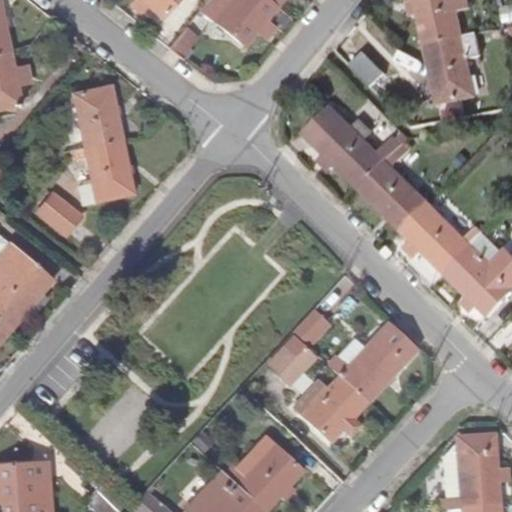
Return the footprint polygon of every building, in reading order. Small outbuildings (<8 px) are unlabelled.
[(0,0),(0,110),(22,106),(18,87),(29,85),(26,73),(16,75),(0,0)] [(139,0),(163,21),(179,0),(139,0)] [(210,0),(202,10),(247,47),(257,34),(266,42),(277,28),(268,21),(285,0),(295,0),(296,1),(296,0),(210,0)] [(476,98),(464,38),(458,13),(471,9),(469,0),(416,0),(407,2),(411,18),(420,16),(439,105),(476,98)] [(478,34),(464,38),(466,46),(479,42),(478,34)] [(352,66),(374,87),(386,75),(365,53),(352,66)] [(93,184),(79,186),(78,186),(81,206),(133,197),(110,88),(75,96),(86,149),(93,184)] [(511,257),(506,251),(499,258),(491,266),(466,241),(393,169),(414,150),(398,134),(377,154),(364,141),(352,129),(329,107),(303,134),(324,156),(317,162),(330,174),(337,168),(488,316),(511,293),(511,257)] [(352,129),(364,141),(371,134),(359,122),(352,129)] [(71,152),(79,186),(93,184),(86,149),(71,152)] [(0,155),(0,185),(10,173),(0,163),(3,159),(0,155)] [(53,196),(39,213),(66,236),(82,217),(53,196)] [(491,266),(499,258),(486,245),(487,244),(476,232),(466,241),(491,266)] [(0,344),(33,307),(39,312),(49,300),(42,295),(53,282),(11,244),(0,257),(0,344)] [(317,315),(297,337),(317,356),(338,334),(317,315)] [(318,382),(294,408),(331,442),(341,432),(349,440),(362,425),(353,418),(405,363),(377,337),(327,391),(318,382)] [(294,338),(269,365),(289,385),(315,357),(294,338)] [(461,511),(501,511),(499,483),(509,482),(508,467),(498,468),(495,434),(457,436),(457,445),(461,498),(446,499),(440,499),(441,511),(448,511),(462,510),(461,511)] [(461,498),(457,445),(443,457),(446,499),(461,498)] [(231,462),(187,511),(266,511),(279,498),(285,503),(295,491),(290,487),(303,473),(275,447),(247,477),(231,462)] [(0,511),(36,511),(36,510),(50,509),(49,478),(34,478),(32,466),(0,467),(0,511)] [(91,511),(114,511),(119,507),(97,487),(85,499),(95,508),(91,511)] [(170,511),(147,493),(131,511),(170,511)]
